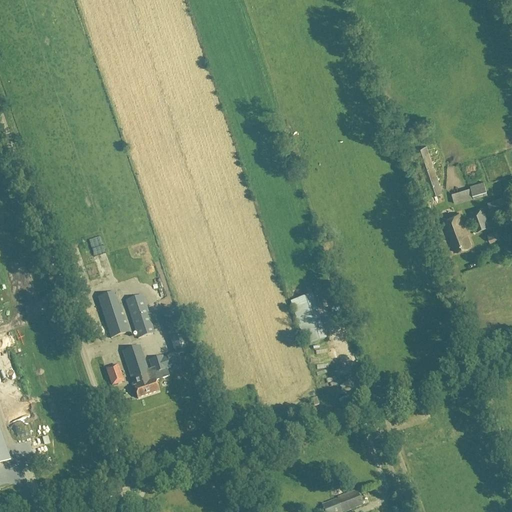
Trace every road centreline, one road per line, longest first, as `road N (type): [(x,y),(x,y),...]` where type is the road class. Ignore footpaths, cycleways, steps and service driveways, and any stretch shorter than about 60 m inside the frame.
road 1 (unclassified): [(123,488),(511,351)]
road 2 (unclassified): [(123,488),(0,134)]
